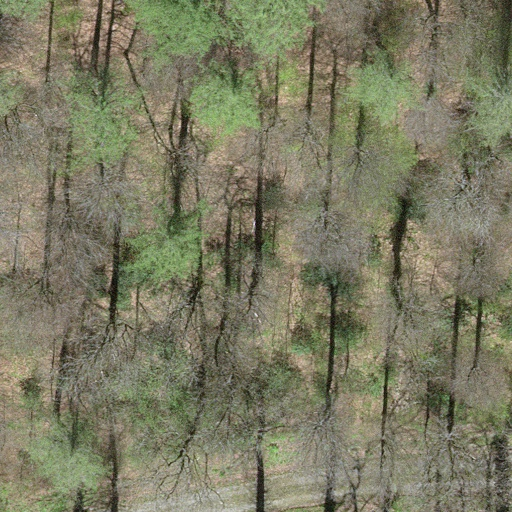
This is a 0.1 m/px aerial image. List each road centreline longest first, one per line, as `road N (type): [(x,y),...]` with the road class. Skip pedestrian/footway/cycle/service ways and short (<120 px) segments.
road 1 (track): [(0,250),(399,228),(511,244)]
road 2 (track): [(511,470),(418,474),(167,511)]
